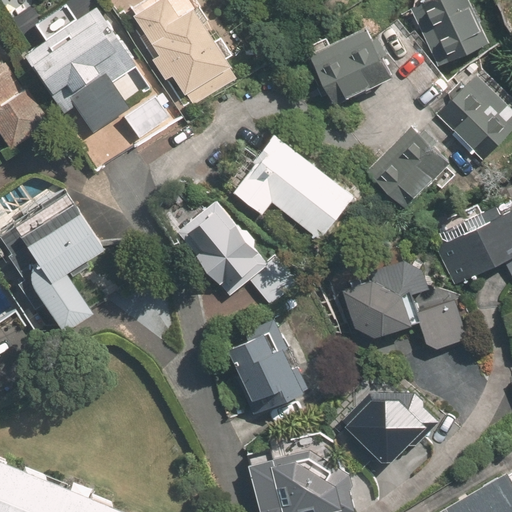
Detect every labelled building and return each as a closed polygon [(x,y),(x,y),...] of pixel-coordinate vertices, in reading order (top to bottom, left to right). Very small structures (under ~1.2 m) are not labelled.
[(155,59),(167,77),(174,72),(186,89),(229,60),(186,0),(149,0),(132,12),(162,54),(155,59)] [(470,0),(412,0),(441,67),(490,46),(470,0)] [(76,19),(68,6),(37,26),(46,39),(26,52),(62,108),(73,101),(92,130),(130,105),(112,76),(133,62),(96,6),(76,19)] [(369,21),(308,51),(333,103),(394,73),(369,21)] [(0,124),(10,140),(49,115),(28,83),(20,87),(0,56),(0,124)] [(511,133),(511,99),(482,67),(434,111),(481,162),(511,133)] [(173,115),(158,92),(124,115),(140,138),(173,115)] [(424,134),(414,124),(370,169),(406,204),(450,159),(440,149),(447,142),(431,126),(424,134)] [(276,135),(234,192),(261,211),(271,198),(324,237),(356,193),(276,135)] [(0,231),(0,235),(61,327),(92,307),(66,268),(103,243),(66,187),(0,231)] [(268,259),(221,199),(182,229),(229,289),(268,259)] [(496,267),(504,285),(511,281),(511,207),(439,241),(458,284),(496,267)] [(417,322),(411,303),(434,271),(392,247),(375,277),(347,286),(365,339),(417,322)] [(300,277),(284,257),(254,280),(269,300),(300,277)] [(453,287),(419,298),(435,345),(469,334),(453,287)] [(230,341),(254,400),(268,394),(272,404),(311,388),(283,319),(230,341)] [(415,390),(371,389),(343,418),(389,462),(410,440),(415,445),(442,417),(415,390)] [(288,511),(351,511),(361,510),(350,464),(335,467),(330,445),(255,463),(266,506),(286,501),(288,511)] [(0,511),(138,511),(0,454),(0,511)] [(511,511),(511,479),(506,470),(436,511),(511,511)]
